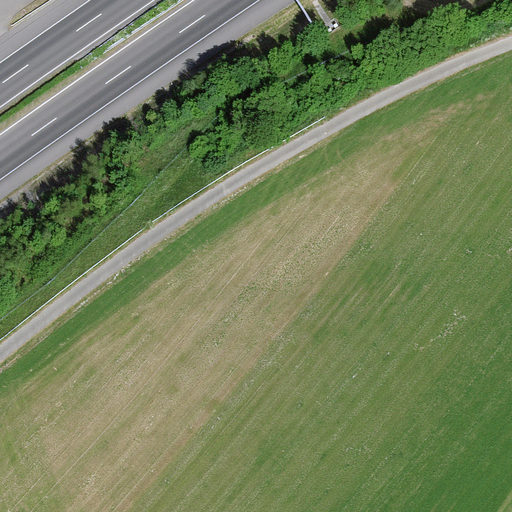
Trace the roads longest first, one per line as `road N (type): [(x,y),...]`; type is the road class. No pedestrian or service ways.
road 1 (unclassified): [(511,43),(374,103),(192,208),(0,353)]
road 2 (motorway): [(0,158),(227,0)]
road 3 (motorway): [(121,0),(0,84)]
